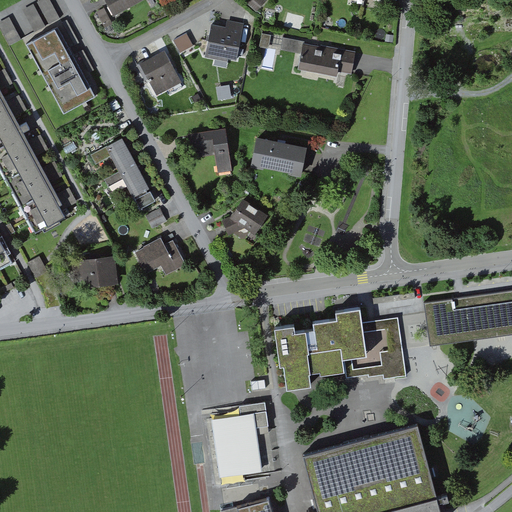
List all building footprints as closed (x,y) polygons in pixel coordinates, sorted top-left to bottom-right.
[(49,0),(39,0),(36,2),(47,24),(59,17),(49,0)] [(104,0),(105,2),(114,16),(143,0),(104,0)] [(264,1),(262,0),(245,0),(245,1),(256,10),(264,1)] [(33,4),(22,10),(33,31),(45,25),(33,4)] [(109,20),(103,9),(96,12),(102,23),(109,20)] [(9,17),(0,21),(0,28),(9,45),(20,38),(9,17)] [(234,59),(241,25),(227,22),(226,29),(210,26),(204,57),(214,58),(213,65),(224,67),(226,58),(234,59)] [(67,54),(54,28),(28,42),(67,113),(92,100),(67,54)] [(263,31),(260,44),(278,48),(280,35),(263,31)] [(191,45),(185,34),(179,37),(173,41),(180,52),(191,45)] [(340,50),(302,43),(297,70),(335,76),(340,50)] [(179,83),(160,51),(135,67),(155,99),(179,83)] [(0,71),(0,87),(1,89),(13,83),(6,68),(0,71)] [(219,99),(232,97),(230,84),(217,86),(219,99)] [(8,100),(15,115),(27,110),(20,94),(8,100)] [(115,100),(107,104),(111,111),(119,107),(115,100)] [(17,133),(0,102),(0,170),(5,179),(12,192),(19,206),(26,219),(34,233),(63,217),(17,133)] [(230,169),(224,129),(187,135),(188,144),(190,156),(215,152),(218,171),(230,169)] [(302,147),(250,137),(245,166),(296,176),(302,147)] [(138,170),(121,138),(90,154),(95,163),(108,156),(117,172),(104,179),(109,188),(122,181),(131,196),(148,187),(138,170)] [(190,156),(188,144),(175,146),(176,152),(177,158),(190,156)] [(154,200),(149,191),(134,199),(139,209),(154,200)] [(263,217),(241,202),(231,216),(230,218),(222,221),(226,229),(227,233),(236,229),(249,238),(263,217)] [(163,214),(159,207),(145,214),(152,227),(166,220),(163,214)] [(14,231),(9,223),(5,225),(10,234),(14,231)] [(159,237),(133,251),(145,273),(160,265),(165,275),(185,264),(173,243),(172,240),(163,245),(161,240),(159,237)] [(0,270),(0,271),(11,265),(0,243),(0,270)] [(112,255),(76,260),(80,287),(110,283),(115,283),(112,255)] [(47,272),(38,257),(27,263),(35,279),(47,272)] [(47,272),(35,279),(42,290),(45,298),(47,307),(60,305),(57,292),(55,285),(52,280),(49,275),(47,272)] [(11,283),(2,287),(4,291),(13,287),(11,283)] [(511,290),(429,302),(435,344),(511,333),(511,290)] [(281,365),(284,388),(309,384),(308,371),(320,370),(320,373),(345,370),(346,376),(368,373),(369,376),(384,374),(385,379),(390,378),(407,376),(399,317),(363,322),(360,306),(332,310),(333,318),(312,321),(313,328),(297,330),(296,323),(271,327),(276,365),(281,365)] [(268,402),(215,408),(224,483),(278,476),(268,402)] [(440,511),(417,425),(304,454),(318,511),(440,511)] [(275,511),(272,497),(223,510),(223,511),(275,511)]
